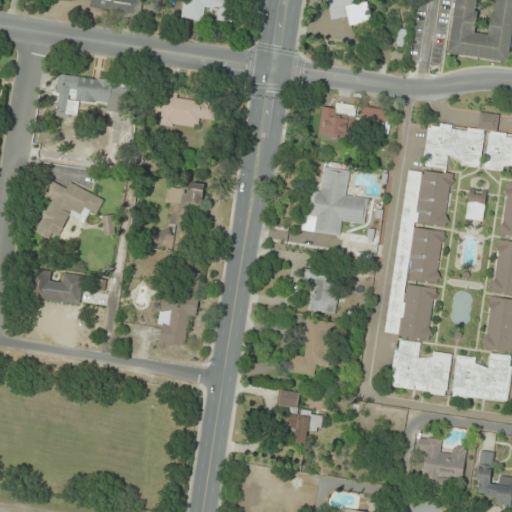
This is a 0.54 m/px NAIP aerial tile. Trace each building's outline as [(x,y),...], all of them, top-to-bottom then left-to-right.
[(83,0),(90,1),(89,9),(138,15),(140,0),(83,0)] [(234,23),(236,0),(183,0),(181,18),(203,21),(204,9),(217,11),(216,21),(234,23)] [(372,25),(369,0),(332,0),(334,20),(343,19),(345,38),(355,37),(355,27),(372,25)] [(511,34),(511,0),(454,0),(448,54),(509,62),(511,34)] [(75,102),(121,107),(124,81),(59,75),(55,111),(67,113),(69,94),(75,95),(75,102)] [(177,100),(177,92),(160,90),(157,125),(198,128),(199,119),(214,121),(216,103),(177,100)] [(322,107),(317,135),(349,141),(355,107),(335,104),(334,110),(322,107)] [(362,121),(385,124),(387,111),(364,108),(362,121)] [(427,125),(424,168),(447,170),(448,163),(484,166),(483,171),(502,172),(503,167),(511,168),(511,136),(497,135),(499,114),(479,113),(478,129),(427,125)] [(365,225),(367,199),(347,197),(349,172),(324,170),(321,192),(312,191),(309,218),(316,218),(315,233),(340,236),(341,223),(365,225)] [(388,336),(432,340),(443,229),(447,230),(453,175),(405,170),(388,336)] [(104,198),(69,184),(67,189),(48,181),(42,197),(50,201),(36,235),(57,243),(68,216),(84,222),(88,212),(97,216),(104,198)] [(202,184),(187,184),(187,188),(168,188),(168,224),(188,224),(188,213),(202,213),(202,184)] [(511,184),(505,184),(499,238),(498,237),(491,295),(489,295),(483,349),(511,352),(511,184)] [(465,219),(482,222),(487,191),(470,189),(465,219)] [(113,216),(103,216),(103,234),(114,234),(113,216)] [(306,310),(334,316),(341,279),(313,274),(306,310)] [(71,284),(40,278),(32,327),(52,331),(57,303),(68,305),(71,284)] [(197,318),(199,294),(163,291),(158,343),(185,345),(188,317),(197,318)] [(334,323),(306,320),(302,356),(291,355),(289,373),(315,376),(316,366),(329,367),(334,323)] [(389,388),(446,396),(451,357),(421,352),(422,343),(396,340),(389,388)] [(508,404),(511,370),(511,356),(490,354),(489,361),(456,357),(451,397),(508,404)] [(301,394),(279,391),(276,408),(288,410),(285,429),(296,431),(294,444),(306,446),(308,432),(321,434),(324,416),(298,412),(301,394)] [(442,440),(418,437),(417,452),(425,453),(422,481),(462,485),(467,447),(454,446),(453,454),(441,453),(442,440)] [(475,494),(496,497),(495,505),(511,506),(511,484),(491,482),(494,453),(480,451),(475,494)]
